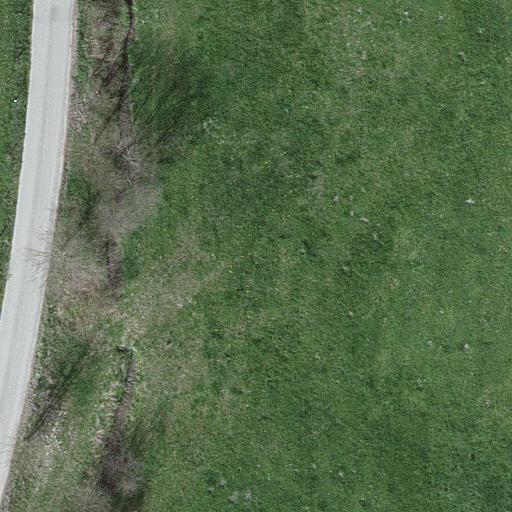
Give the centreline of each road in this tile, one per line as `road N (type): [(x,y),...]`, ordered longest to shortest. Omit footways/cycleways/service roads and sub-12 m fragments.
road 1 (unclassified): [(0,418),(29,251),(53,0)]
road 2 (track): [(42,511),(96,377),(168,309)]
